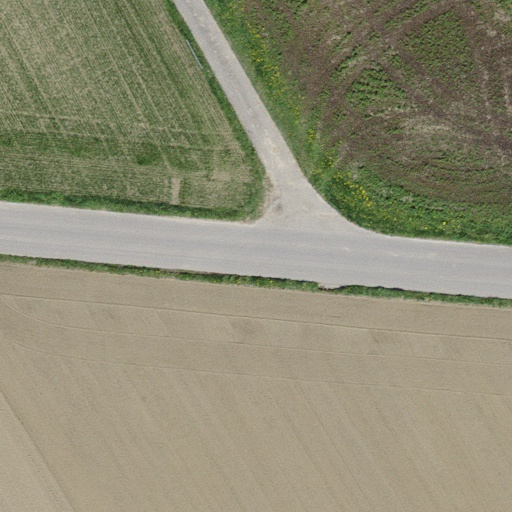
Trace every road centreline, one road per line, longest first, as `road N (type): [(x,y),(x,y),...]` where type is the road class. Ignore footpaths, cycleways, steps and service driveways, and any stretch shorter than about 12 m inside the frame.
road 1 (tertiary): [(0,228),(340,258)]
road 2 (unclassified): [(340,258),(189,0)]
road 3 (tertiary): [(340,258),(511,269)]
